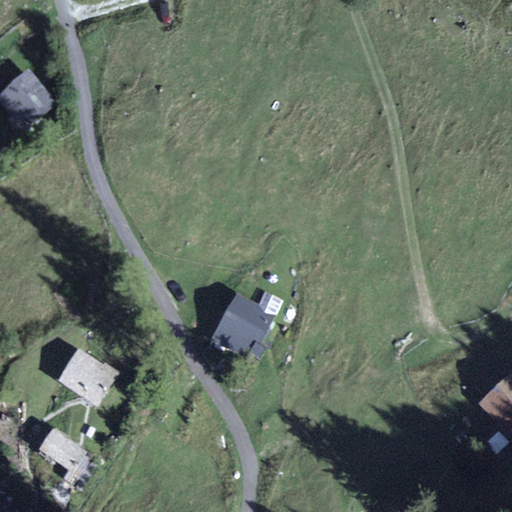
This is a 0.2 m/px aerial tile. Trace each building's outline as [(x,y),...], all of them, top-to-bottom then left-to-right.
[(54,107),(25,73),(0,93),(0,107),(22,134),(54,107)] [(229,296),(208,345),(257,366),(284,304),(268,296),(262,311),(229,296)] [(75,354),(54,388),(99,415),(122,377),(105,367),(102,371),(75,354)] [(511,379),(478,408),(511,448),(511,379)] [(52,434),(38,458),(66,474),(79,450),(52,434)]
